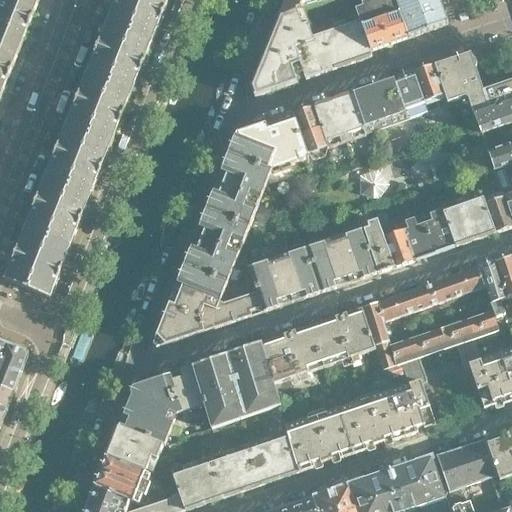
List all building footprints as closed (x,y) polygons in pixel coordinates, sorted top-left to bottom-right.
[(0,39),(20,48),(38,0),(4,0),(0,10),(0,39)] [(130,30),(142,0),(116,0),(108,21),(130,30)] [(153,39),(168,0),(142,0),(130,30),(153,39)] [(332,4),(334,0),(288,0),(281,20),(307,12),(332,4)] [(409,40),(394,0),(388,0),(356,11),(357,14),(370,53),(409,40)] [(394,0),(409,40),(448,26),(438,0),(394,0)] [(337,71),(321,26),(313,29),(307,12),(281,20),(280,20),(252,94),(251,94),(256,99),(308,81),(337,71)] [(468,20),(465,12),(458,15),(460,22),(468,20)] [(370,53),(357,14),(321,26),(337,71),(372,58),(370,53)] [(110,82),(130,30),(108,21),(88,73),(110,82)] [(133,91),(153,39),(130,30),(110,82),(133,91)] [(0,98),(20,48),(0,39),(0,98)] [(483,92),(470,55),(434,67),(447,104),(461,100),(462,104),(466,106),(469,105),(474,117),(489,111),(483,92)] [(447,104),(434,67),(413,74),(424,103),(434,100),(437,108),(447,104)] [(90,133),(110,82),(88,73),(68,124),(90,133)] [(424,103),(413,74),(394,81),(406,119),(426,112),(424,103)] [(406,119),(394,81),(353,95),(365,133),(406,119)] [(112,142),(133,91),(110,82),(90,133),(112,142)] [(511,103),(511,82),(483,92),(489,111),(511,103)] [(366,135),(365,133),(353,95),(313,109),(326,145),(329,152),(367,139),(366,136),(366,135)] [(511,103),(489,111),(474,117),(481,135),(491,131),(511,124),(511,103)] [(326,145),(313,109),(293,116),(306,153),(326,145)] [(306,153),(293,116),(237,135),(235,138),(235,137),(228,155),(272,172),(308,160),(306,153)] [(69,186),(90,133),(68,124),(47,176),(69,186)] [(91,195),(112,142),(90,133),(69,186),(91,195)] [(511,167),(511,146),(510,147),(511,154),(511,165),(495,173),(495,174),(511,167)] [(511,165),(511,154),(510,147),(488,154),(495,173),(511,165)] [(236,262),(250,228),(272,172),(228,155),(154,342),(153,346),(156,349),(160,348),(267,313),(252,268),(236,262)] [(511,188),(511,167),(495,174),(502,192),(511,188)] [(360,175),(361,195),(378,201),(389,186),(378,171),(360,175)] [(49,237),(69,186),(47,176),(26,228),(49,237)] [(71,246),(91,195),(69,186),(49,237),(71,246)] [(511,229),(511,219),(504,198),(502,192),(489,196),(491,202),(485,204),(496,235),(511,229)] [(496,235),(485,204),(483,198),(442,212),(455,249),(496,235)] [(455,249),(442,212),(422,219),(435,256),(455,249)] [(394,270),(381,233),(377,221),(376,220),(375,220),(374,219),(373,220),(371,220),(371,221),(370,222),(370,223),(370,224),(371,228),(364,231),(379,275),(394,270)] [(435,256),(422,219),(401,226),(403,232),(414,263),(435,256)] [(28,291),(49,237),(26,228),(5,282),(28,291)] [(414,263),(403,232),(392,236),(390,230),(381,233),(394,270),(414,263)] [(379,275),(364,231),(308,249),(323,294),(379,275)] [(50,300),(71,246),(49,237),(28,291),(50,300)] [(323,294),(308,249),(252,268),(267,313),(323,294)] [(511,261),(511,258),(494,264),(507,299),(511,297),(511,261)] [(507,299),(494,264),(478,269),(485,289),(493,311),(495,319),(505,315),(500,302),(507,299)] [(384,324),(485,289),(478,269),(378,304),(384,324)] [(390,346),(384,324),(378,304),(362,310),(376,351),(383,372),(397,367),(390,346)] [(376,351),(362,310),(310,327),(324,368),(376,351)] [(500,331),(495,319),(493,311),(477,316),(484,337),(500,331)] [(484,337),(477,316),(463,321),(470,342),(473,340),(484,337)] [(470,342),(463,321),(448,326),(455,347),(461,345),(470,342)] [(455,347),(448,326),(434,331),(441,352),(455,347)] [(324,368),(310,327),(261,343),(274,385),(324,368)] [(441,352),(434,331),(419,336),(426,357),(441,352)] [(426,357),(419,336),(404,341),(412,362),(414,361),(426,357)] [(511,351),(480,362),(473,340),(470,342),(461,345),(483,409),(495,405),(494,403),(500,401),(502,406),(511,402),(511,351)] [(412,362),(404,341),(390,346),(397,367),(402,365),(412,362)] [(0,388),(13,394),(27,359),(27,358),(27,357),(27,356),(26,355),(25,354),(0,343),(0,388)] [(281,406),(274,385),(261,343),(191,368),(204,406),(213,430),(239,421),(234,406),(241,403),(244,413),(250,411),(252,416),(281,406)] [(435,426),(414,361),(412,362),(402,365),(409,386),(338,410),(353,456),(367,451),(366,447),(372,444),(373,447),(385,443),(384,440),(390,438),(392,443),(418,434),(416,429),(423,427),(424,430),(435,426)] [(176,416),(204,406),(191,368),(135,388),(119,428),(161,445),(165,446),(174,423),(167,420),(169,413),(176,416)] [(0,427),(13,394),(0,388),(0,427)] [(353,456),(338,410),(287,428),(288,432),(294,449),(291,450),(298,475),(315,469),(313,464),(319,462),(320,465),(332,461),(332,458),(338,456),(339,461),(353,456)] [(149,475),(161,445),(119,428),(107,458),(145,473),(149,475)] [(511,473),(511,431),(485,441),(498,479),(511,473)] [(298,475),(291,450),(294,449),(288,432),(249,445),(263,487),(298,475)] [(509,511),(510,511),(498,479),(485,441),(460,449),(460,448),(431,458),(431,459),(449,511),(453,511),(509,511)] [(263,487),(249,445),(210,458),(224,500),(263,487)] [(142,482),(145,473),(107,458),(96,488),(121,498),(134,503),(137,494),(145,497),(150,485),(142,482)] [(187,511),(224,500),(210,458),(172,471),(180,496),(185,511),(187,511)] [(448,511),(449,511),(431,459),(313,499),(313,500),(317,511),(448,511)] [(120,504),(121,498),(96,488),(88,506),(119,511),(125,511),(127,506),(120,504)] [(185,511),(180,496),(150,506),(151,511),(185,511)] [(317,511),(313,500),(312,500),(311,499),(274,511),(317,511)]
